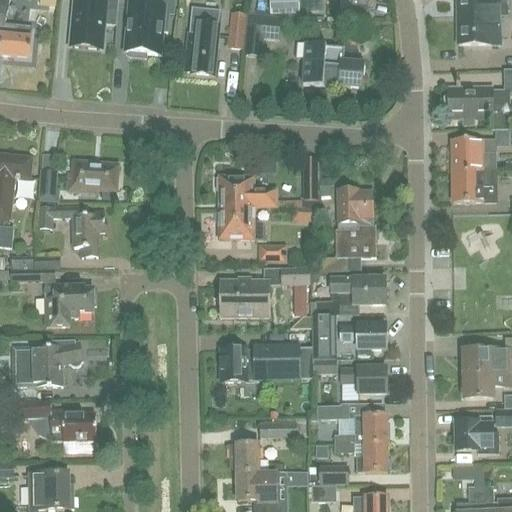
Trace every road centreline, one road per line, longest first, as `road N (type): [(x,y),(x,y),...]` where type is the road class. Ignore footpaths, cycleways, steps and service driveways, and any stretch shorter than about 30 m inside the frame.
road 1 (residential): [(414,135),(420,511)]
road 2 (residential): [(129,511),(125,283),(185,282)]
road 3 (residential): [(414,135),(182,127)]
road 4 (residential): [(190,511),(185,282)]
road 5 (residential): [(182,127),(0,110)]
road 6 (residential): [(185,282),(182,127)]
road 7 (residential): [(414,135),(403,0)]
